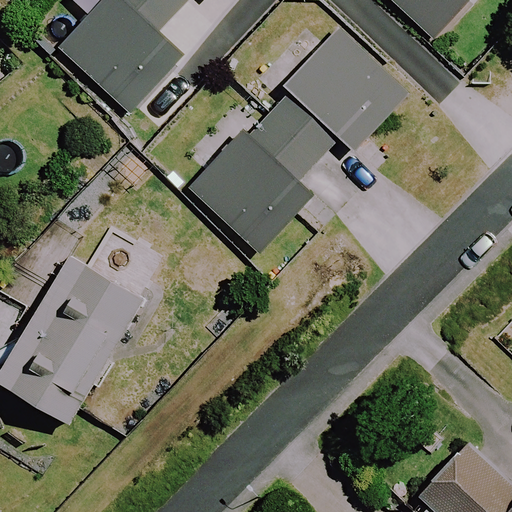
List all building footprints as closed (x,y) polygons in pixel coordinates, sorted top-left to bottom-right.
[(212,0),(109,0),(61,51),(128,116),(180,62),(158,41),(197,0),(208,0),(211,2),(212,0)] [(386,0),(435,46),(478,0),(386,0)] [(247,144),(238,136),(187,191),(258,258),(307,205),(295,193),(340,144),(353,156),(409,96),(338,29),(282,89),(291,98),(247,144)] [(143,310),(65,263),(0,372),(0,389),(71,432),(143,310)] [(511,511),(511,385),(410,487),(434,511),(511,511)]
